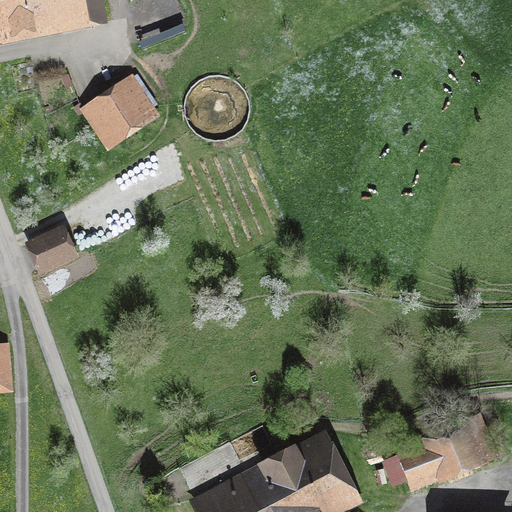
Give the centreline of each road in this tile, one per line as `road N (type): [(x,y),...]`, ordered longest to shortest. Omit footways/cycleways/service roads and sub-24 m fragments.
road 1 (unclassified): [(0,221),(105,511)]
road 2 (track): [(10,247),(20,511)]
road 3 (track): [(0,56),(107,31),(110,0)]
